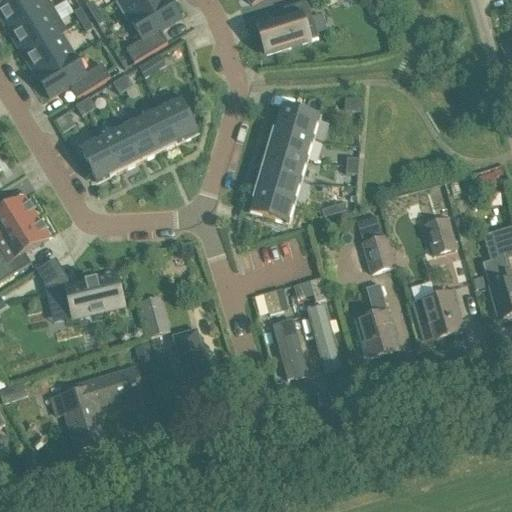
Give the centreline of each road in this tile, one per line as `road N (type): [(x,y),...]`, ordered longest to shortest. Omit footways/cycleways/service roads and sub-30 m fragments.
road 1 (residential): [(201,208),(172,221),(90,221),(0,77)]
road 2 (residential): [(274,447),(201,208)]
road 3 (unclassified): [(274,447),(511,373)]
road 4 (residential): [(205,0),(238,87),(218,176),(201,208)]
road 5 (unclassified): [(63,511),(274,447)]
road 6 (unclassified): [(511,133),(475,0)]
